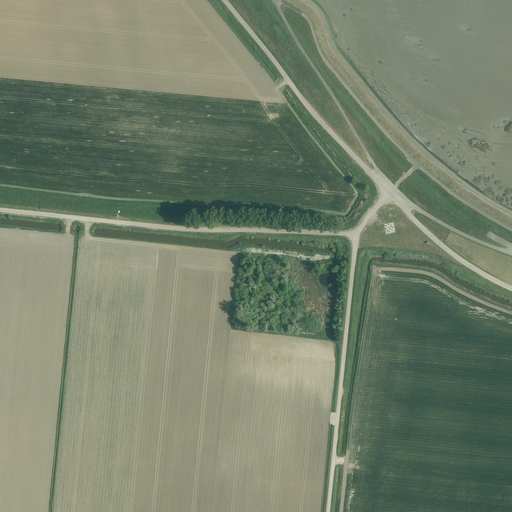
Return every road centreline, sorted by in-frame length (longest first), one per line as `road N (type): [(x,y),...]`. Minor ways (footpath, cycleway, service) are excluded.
road 1 (tertiary): [(357,233),(205,230),(0,210)]
road 2 (tertiary): [(328,511),(357,233)]
road 3 (unclassified): [(389,193),(222,0)]
road 4 (unclassified): [(389,193),(274,0)]
road 5 (unclassified): [(511,287),(424,230),(389,193)]
road 6 (unclassified): [(389,193),(511,253)]
